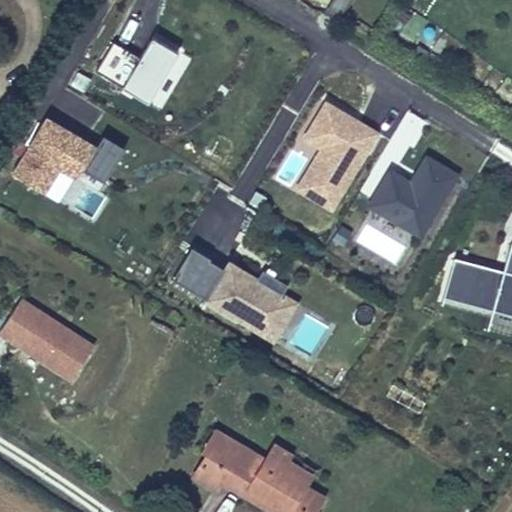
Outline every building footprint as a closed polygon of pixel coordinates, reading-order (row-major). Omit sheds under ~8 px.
[(340,21),(350,0),(329,0),(323,12),(340,21)] [(147,107),(177,56),(151,41),(140,60),(113,44),(94,76),(147,107)] [(511,82),(504,79),(497,93),(511,100),(511,82)] [(337,204),(377,135),(321,103),(300,139),(317,149),(326,154),(307,186),(337,204)] [(95,151),(46,122),(12,179),(43,197),(58,172),(76,183),(95,151)] [(106,133),(86,167),(106,179),(127,146),(106,133)] [(307,186),(326,154),(317,149),(293,190),(332,212),(337,204),(307,186)] [(421,240),(459,176),(423,155),(408,181),(387,169),(364,207),(421,240)] [(92,213),(101,197),(87,189),(78,205),(92,213)] [(349,231),(336,231),(335,249),(348,250),(349,231)] [(511,244),(509,243),(500,273),(451,260),(441,299),(511,318),(511,244)] [(168,282),(203,303),(222,271),(188,251),(168,282)] [(260,337),(283,299),(280,297),(254,281),(226,265),(222,271),(203,303),(260,337)] [(254,281),(280,297),(285,288),(260,272),(254,281)] [(273,345),(296,307),(283,299),(260,337),(273,345)] [(93,349),(21,301),(0,332),(0,334),(71,383),(93,349)] [(195,456),(201,460),(219,432),(212,428),(195,456)] [(314,511),(323,498),(307,488),(313,479),(287,462),(291,455),(272,443),(262,459),(219,432),(201,460),(188,481),(208,493),(215,483),(243,500),(252,484),(288,507),(284,511),(314,511)] [(262,511),(284,511),(288,507),(252,484),(243,500),(262,511)]
